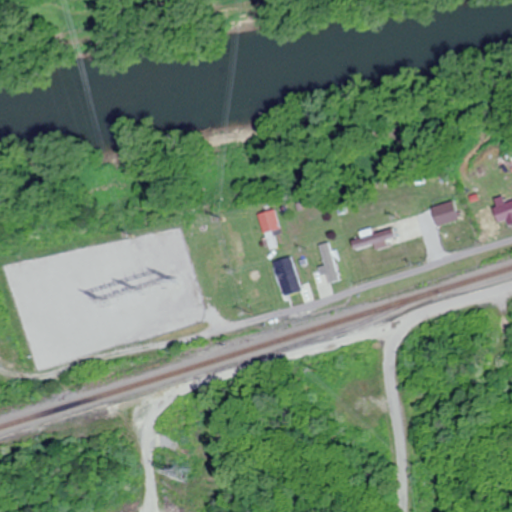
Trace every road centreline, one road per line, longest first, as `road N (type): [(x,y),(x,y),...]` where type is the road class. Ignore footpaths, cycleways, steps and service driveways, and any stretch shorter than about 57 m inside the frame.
road 1 (residential): [(146,511),(147,428),(174,394),(370,332),(396,336),(409,316),(511,293)]
road 2 (residential): [(163,355),(511,249)]
road 3 (residential): [(402,511),(396,336)]
